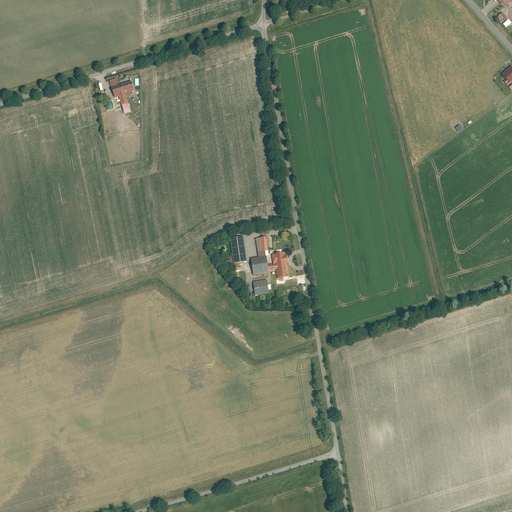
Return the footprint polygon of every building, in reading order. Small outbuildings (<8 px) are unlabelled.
[(503,13),(498,18),(507,27),(511,22),(503,13)] [(511,67),(502,75),(510,85),(511,82),(511,67)] [(119,85),(117,79),(110,81),(112,87),(119,85)] [(119,85),(112,87),(115,97),(119,96),(122,105),(129,103),(127,97),(132,95),(131,93),(135,91),(132,81),(119,85)] [(105,103),(107,111),(113,109),(111,101),(105,103)] [(234,263),(248,262),(244,237),(231,239),(234,263)] [(266,250),(269,250),(268,237),(257,239),(258,251),(266,250)] [(289,269),(287,253),(273,255),(274,265),(269,265),(270,270),(277,269),(277,270),(283,269),(283,270),(288,270),(289,269)] [(255,277),(270,275),(268,257),(266,257),(259,258),(252,259),(255,277)] [(277,270),(279,283),(294,281),(293,272),(289,273),(288,270),(283,270),(283,269),(277,270)] [(256,296),(269,294),(269,290),(268,285),(267,279),(254,281),(256,296)]
